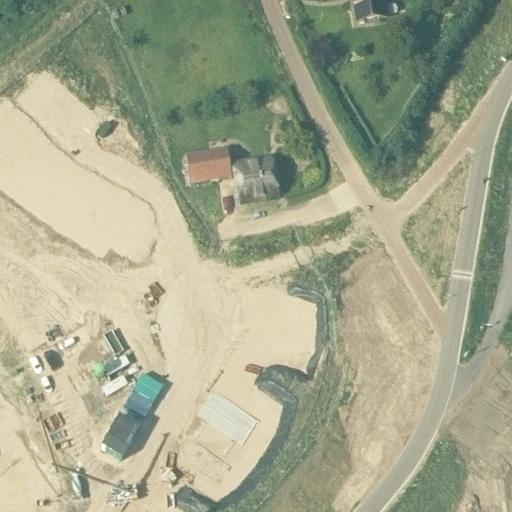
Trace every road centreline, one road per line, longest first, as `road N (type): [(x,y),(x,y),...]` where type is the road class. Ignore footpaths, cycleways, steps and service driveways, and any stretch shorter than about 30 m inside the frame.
road 1 (residential): [(192,292),(173,219),(148,183),(33,93)]
road 2 (residential): [(382,224),(296,70),(270,0)]
road 3 (unclassified): [(450,343),(489,120)]
road 4 (unclassified): [(364,511),(415,447),(450,343)]
road 5 (residential): [(489,120),(382,224)]
road 6 (residential): [(450,343),(382,224)]
road 7 (residential): [(108,511),(178,398)]
road 8 (residential): [(178,398),(216,340),(218,307),(192,292)]
road 9 (residential): [(178,398),(162,313),(192,292)]
